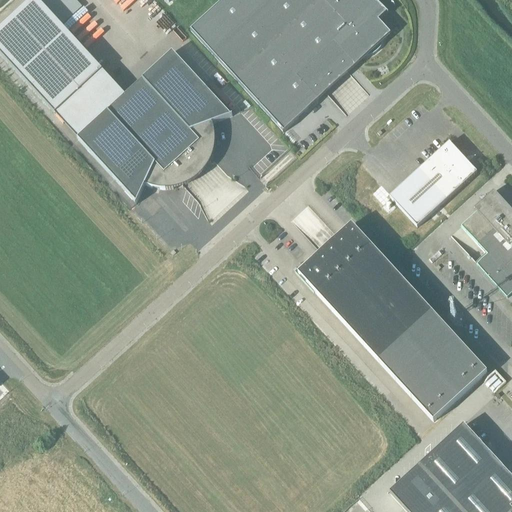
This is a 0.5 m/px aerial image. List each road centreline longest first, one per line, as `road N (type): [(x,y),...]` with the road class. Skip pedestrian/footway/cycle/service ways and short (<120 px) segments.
road 1 (unclassified): [(426,65),(57,403)]
road 2 (unknown): [(270,208),(238,167),(232,118),(164,42),(116,78)]
road 3 (unknown): [(511,359),(422,259),(439,232)]
road 4 (unknown): [(351,133),(369,159),(399,163),(434,133),(453,95)]
road 5 (unclassified): [(153,511),(57,403)]
road 6 (unclassified): [(511,160),(426,65)]
